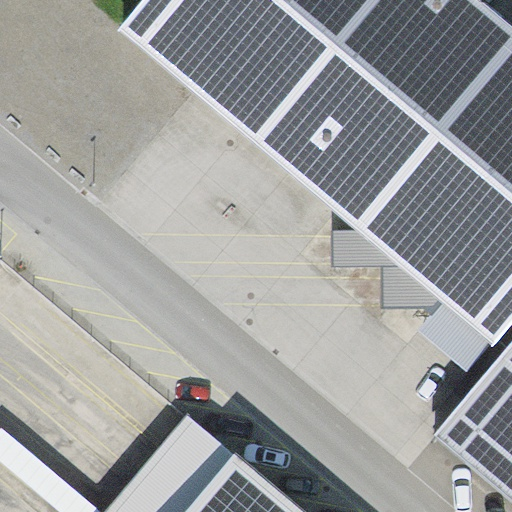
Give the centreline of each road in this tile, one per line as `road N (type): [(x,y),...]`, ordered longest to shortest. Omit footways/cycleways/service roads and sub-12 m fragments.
road 1 (residential): [(402,511),(0,159)]
road 2 (unknown): [(10,168),(26,91),(102,0)]
